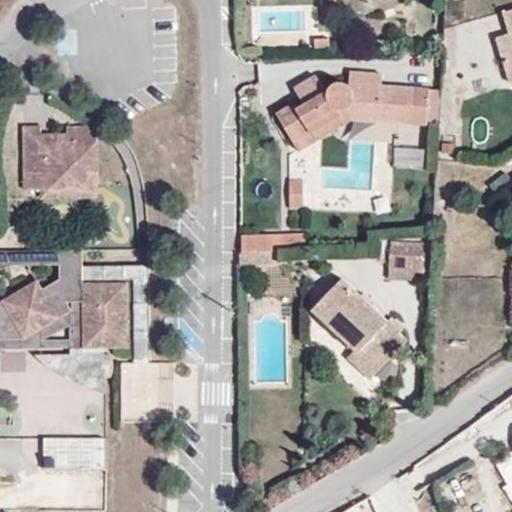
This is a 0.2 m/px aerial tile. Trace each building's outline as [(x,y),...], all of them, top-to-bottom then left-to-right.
[(511,5),(510,6),(508,0),(476,0),(481,16),(469,19),(482,61),(511,52),(511,5)] [(413,114),(415,80),(405,80),(405,44),(373,44),(374,77),(355,77),(355,80),(323,78),(320,81),(317,76),(310,73),(302,73),(297,77),(294,81),(285,69),(257,87),(261,93),(244,104),(261,132),(297,110),(294,105),(309,95),(319,110),(353,112),(413,114)] [(355,80),(355,77),(355,68),(324,65),(323,78),(355,80)] [(297,110),(261,132),(269,143),(319,110),(309,95),(294,105),(297,110)] [(63,185),(77,185),(77,160),(21,159),(21,136),(1,135),(2,206),(21,205),(63,205),(63,185)] [(425,167),(425,148),(393,148),(393,167),(425,167)] [(258,196),(271,196),(271,170),(259,170),(258,196)] [(511,171),(498,183),(511,200),(511,171)] [(301,208),(301,179),(288,179),(288,208),(301,208)] [(78,217),(77,185),(63,185),(63,205),(21,205),(21,219),(78,217)] [(305,234),(243,234),(243,253),(280,252),(305,252),(305,234)] [(423,245),(391,244),(389,283),(422,284),(423,245)] [(280,252),(243,253),(242,262),(280,252)] [(0,341),(12,342),(61,313),(55,304),(61,305),(69,304),(72,304),(73,343),(72,349),(92,348),(116,348),(115,286),(70,287),(70,283),(70,269),(69,254),(0,255),(0,341)] [(137,366),(137,268),(70,269),(70,283),(124,283),(124,366),(137,366)] [(357,348),(377,366),(400,341),(336,280),(312,305),(357,348)] [(102,370),(99,357),(92,357),(92,348),(72,349),(73,343),(69,343),(69,304),(61,305),(61,313),(12,342),(34,343),(58,329),(58,343),(59,351),(59,357),(29,358),(40,372),(50,380),(67,388),(83,394),(93,396),(93,381),(99,381),(102,370)] [(0,351),(59,351),(58,343),(34,343),(12,342),(0,341),(0,351)] [(364,378),(377,366),(357,348),(345,361),(364,378)] [(139,387),(121,387),(122,403),(139,403),(139,387)] [(31,440),(30,471),(91,470),(91,440),(31,440)]
